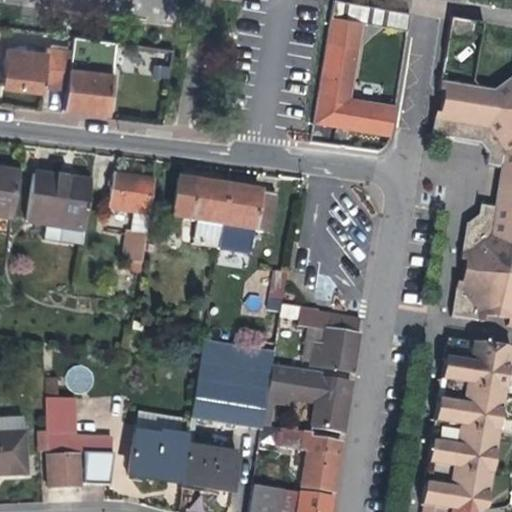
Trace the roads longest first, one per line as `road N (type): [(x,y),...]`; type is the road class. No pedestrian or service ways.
road 1 (residential): [(0,122),(368,168),(396,188)]
road 2 (residential): [(359,511),(396,188)]
